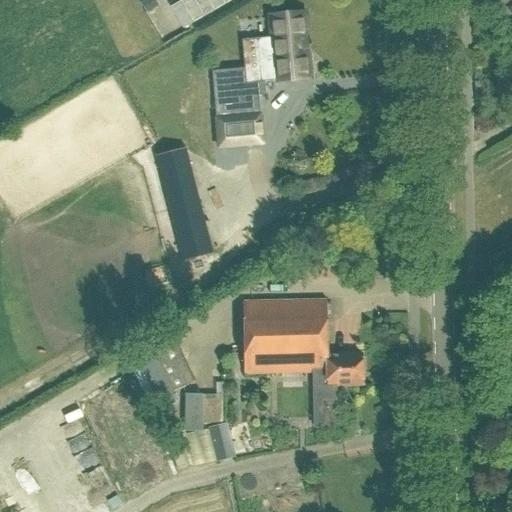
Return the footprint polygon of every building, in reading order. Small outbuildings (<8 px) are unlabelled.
[(184,0),(171,8),(183,30),(234,0),(184,0)] [(247,87),(213,90),(216,119),(218,148),(263,144),(260,115),(258,97),(260,96),(265,95),(264,91),(265,91),(264,82),(308,78),(303,29),(305,29),(304,14),(270,17),(272,37),(258,39),(261,68),(245,70),(247,87)] [(194,184),(185,149),(155,157),(163,190),(182,262),(213,255),(194,184)] [(324,388),(362,387),(361,354),(326,355),(324,301),(244,304),(246,373),(323,370),(324,388)] [(193,382),(175,344),(153,356),(160,368),(172,392),(193,382)] [(195,430),(195,393),(176,393),(176,430),(195,430)] [(229,457),(223,422),(203,425),(208,460),(229,457)]
